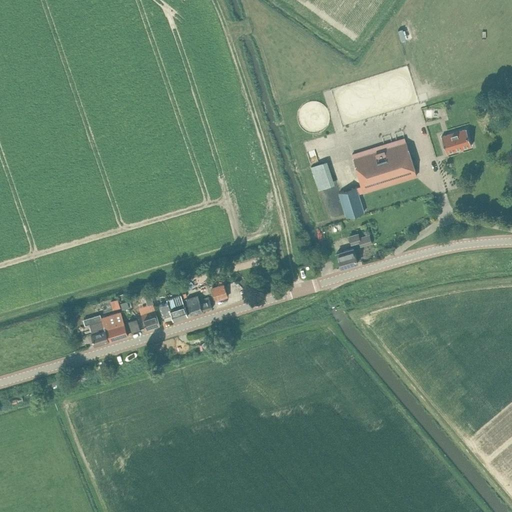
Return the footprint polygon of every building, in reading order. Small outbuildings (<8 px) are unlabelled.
[(466,129),(441,136),(445,148),(446,153),(471,146),(466,129)] [(347,217),(364,212),(358,194),(416,176),(406,142),(348,160),(356,187),(339,192),(347,217)] [(318,189),(330,185),(323,162),(311,165),(318,189)] [(368,227),(367,223),(358,227),(360,232),(367,229),(371,238),(384,233),(380,223),(368,227)] [(359,237),(358,233),(349,236),(351,244),(359,242),(361,246),(371,242),(369,234),(359,237)] [(341,268),(357,263),(353,249),(336,254),(341,268)] [(215,300),(228,296),(224,284),(212,288),(215,300)] [(151,302),(162,298),(161,294),(150,297),(151,302)] [(199,300),(197,295),(186,298),(191,315),(212,308),(209,297),(199,300)] [(187,316),(181,296),(167,301),(168,304),(160,306),(164,318),(172,316),(173,320),(187,316)] [(146,329),(160,324),(153,304),(139,308),(146,329)] [(94,345),(128,335),(121,311),(101,317),(102,321),(94,323),(89,324),(92,335),(91,335),(94,345)] [(77,375),(59,381),(60,384),(74,380),(73,379),(78,378),(77,375)]
